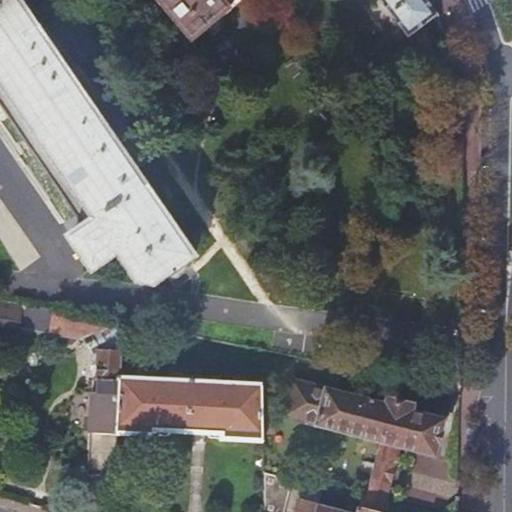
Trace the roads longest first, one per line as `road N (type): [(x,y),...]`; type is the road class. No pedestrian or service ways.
road 1 (secondary): [(506,511),(505,278)]
road 2 (secondary): [(506,70),(505,278)]
